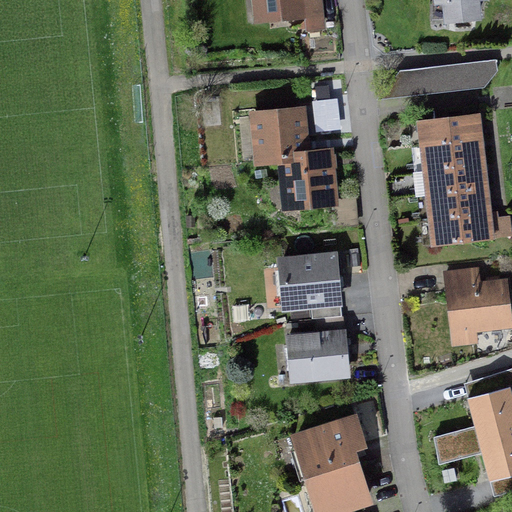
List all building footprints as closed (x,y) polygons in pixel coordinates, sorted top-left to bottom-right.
[(301,16),(301,0),(255,0),(256,16),(301,16)] [(481,0),(436,0),(437,23),(482,22),(481,0)] [(402,71),(384,93),(487,83),(498,61),(402,71)] [(302,161),(300,115),(254,118),(257,163),(284,162),(302,161)] [(419,122),(422,146),(479,139),(476,115),(419,122)] [(422,146),(425,170),(482,163),(479,139),(422,146)] [(331,201),(329,159),(302,161),(284,162),(286,204),(331,201)] [(425,170),(428,194),(485,187),(482,163),(425,170)] [(428,194),(431,218),(488,211),(485,187),(428,194)] [(492,240),(488,211),(431,218),(435,247),(492,240)] [(340,313),(334,259),(279,265),(284,319),(340,313)] [(509,325),(503,285),(452,292),(458,333),(509,325)] [(343,377),(340,333),(288,337),(292,381),(343,377)] [(510,387),(511,395),(511,369),(503,372),(507,387),(510,387)] [(478,439),(511,430),(511,395),(510,387),(507,387),(503,372),(493,374),(497,390),(469,397),(467,397),(475,426),(478,439)] [(469,397),(497,390),(493,374),(465,384),(469,397)] [(353,511),(366,508),(339,426),(291,442),(314,511),(353,511)] [(439,463),(482,451),(478,439),(475,426),(435,437),(439,463)] [(511,430),(478,439),(482,451),(490,481),(491,480),(511,474),(511,430)] [(494,495),(511,489),(511,474),(491,480),(494,495)]
